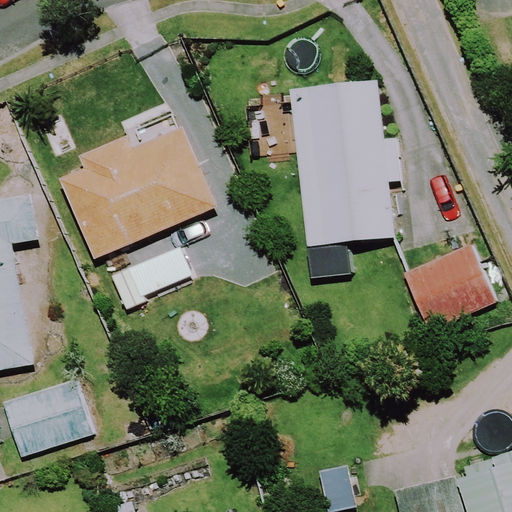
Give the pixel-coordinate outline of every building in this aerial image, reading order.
[(395,145),(389,86),(302,95),(317,249),(404,241),(399,187),(410,186),(406,144),(395,145)] [(229,216),(191,118),(89,157),(95,173),(66,184),(98,266),(229,216)] [(45,244),(37,200),(0,207),(0,374),(39,368),(18,249),(45,244)] [(504,307),(478,249),(411,278),(437,337),(504,307)] [(101,442),(85,386),(12,406),(28,463),(101,442)] [(511,511),(511,465),(470,477),(480,511),(511,511)] [(461,511),(457,487),(404,497),(407,511),(461,511)]
